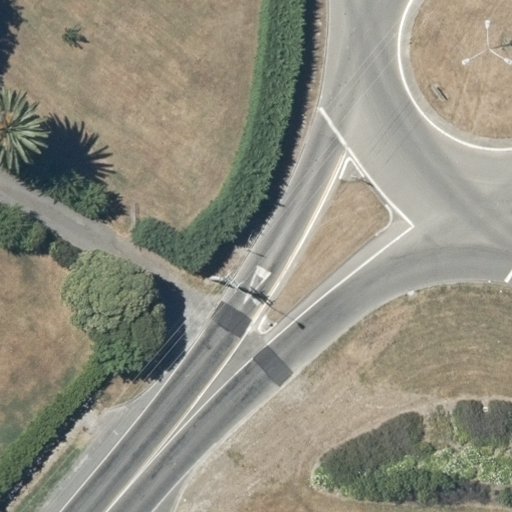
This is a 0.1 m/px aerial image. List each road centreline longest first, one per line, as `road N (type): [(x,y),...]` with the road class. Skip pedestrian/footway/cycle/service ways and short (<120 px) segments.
road 1 (tertiary): [(201,404),(240,310),(298,212),(357,47)]
road 2 (tertiary): [(483,189),(424,250),(295,349),(201,404)]
road 3 (secondary): [(483,189),(434,174),(393,142),(366,98),(357,47)]
road 4 (tertiary): [(110,511),(201,404)]
